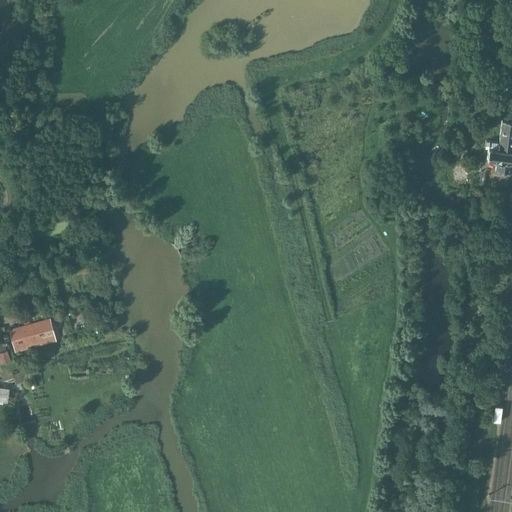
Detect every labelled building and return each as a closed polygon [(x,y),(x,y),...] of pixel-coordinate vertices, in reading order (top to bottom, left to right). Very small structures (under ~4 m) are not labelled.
[(497,36),(483,34),(481,48),(495,50),(497,36)] [(504,75),(503,82),(508,83),(507,90),(511,90),(511,75),(510,75),(510,76),(504,75)] [(486,140),(485,148),(487,148),(486,158),(496,159),(495,169),(511,171),(511,161),(511,120),(501,119),(498,141),(497,140),(497,142),(486,140)] [(55,340),(53,335),(49,318),(11,329),(17,350),(24,348),(25,349),(55,340)] [(9,344),(0,347),(4,359),(13,357),(9,344)] [(17,385),(28,381),(25,371),(13,374),(17,385)] [(28,377),(31,388),(37,387),(34,376),(28,377)] [(495,406),(493,421),(500,422),(502,407),(495,406)]
